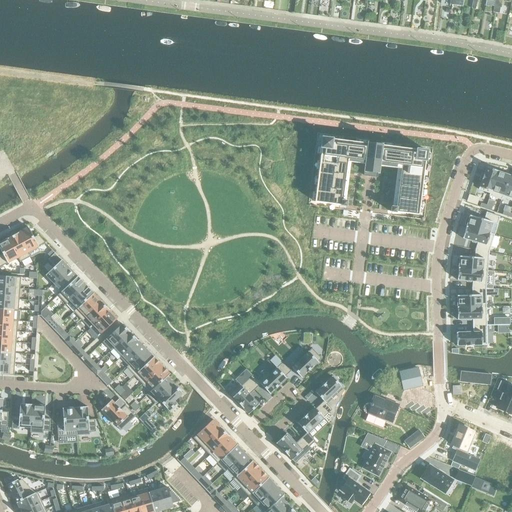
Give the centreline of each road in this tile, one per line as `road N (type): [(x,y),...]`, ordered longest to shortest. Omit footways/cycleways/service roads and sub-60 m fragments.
road 1 (residential): [(28,209),(241,429)]
road 2 (residential): [(441,403),(436,287),(444,224),(469,153),(479,147),(511,155)]
road 3 (residential): [(241,429),(286,386),(304,404),(259,448)]
road 4 (residential): [(0,385),(67,389),(80,381),(78,367),(43,329)]
road 5 (residential): [(369,511),(406,456),(434,436),(441,403)]
